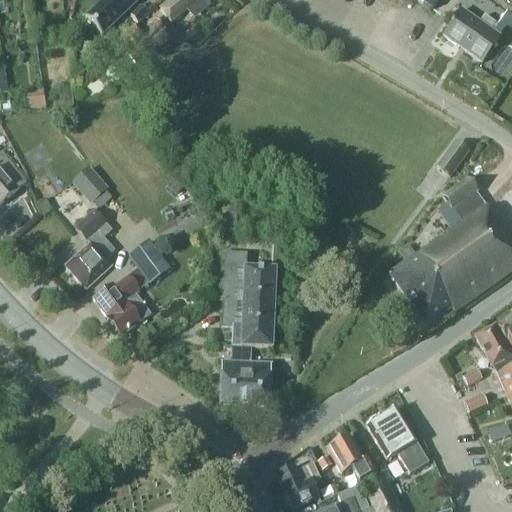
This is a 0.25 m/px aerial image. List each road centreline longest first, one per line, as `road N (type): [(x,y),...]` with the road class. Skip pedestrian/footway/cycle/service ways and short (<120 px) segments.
road 1 (primary): [(227,481),(178,435),(68,365),(0,300)]
road 2 (residential): [(511,145),(264,0)]
road 3 (tertiary): [(227,481),(409,362)]
road 4 (residential): [(488,511),(409,362)]
road 5 (tertiary): [(409,362),(511,289)]
